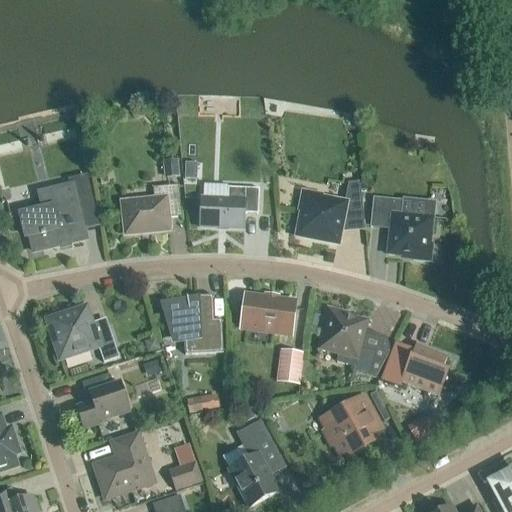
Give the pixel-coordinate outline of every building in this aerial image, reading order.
[(53,136),(57,136),(57,140),(79,137),(77,119),(51,122),(53,136)] [(163,162),(164,176),(178,175),(177,161),(163,162)] [(186,164),(186,180),(200,181),(200,164),(186,164)] [(100,177),(101,185),(109,184),(108,176),(100,177)] [(30,237),(34,253),(86,241),(80,216),(94,213),(85,178),(70,182),(71,187),(39,194),(43,210),(20,215),(26,238),(30,237)] [(364,222),(360,183),(348,184),(344,205),(321,200),(322,197),(304,194),(300,212),(303,212),(298,236),(337,244),(341,224),(364,222)] [(153,189),(154,200),(122,204),(125,236),(169,231),(168,219),(182,218),(179,186),(153,189)] [(258,215),(259,190),(228,188),(227,201),(201,199),(200,228),(244,230),(245,214),(258,215)] [(430,245),(433,219),(401,216),(402,202),(373,199),(370,229),(390,231),(387,256),(413,259),(413,261),(431,263),(433,245),(430,245)] [(223,354),(222,321),(214,321),(213,297),(196,297),(196,303),(189,304),(188,299),(162,307),(168,327),(175,326),(176,341),(184,341),(185,356),(223,354)] [(295,304),(246,297),(241,330),(291,336),(295,304)] [(94,333),(86,309),(48,322),(60,360),(98,347),(103,364),(119,359),(109,328),(94,333)] [(320,350),(338,355),(336,363),(355,368),(353,374),(369,379),(376,353),(360,349),(367,323),(346,317),(346,314),(328,310),(323,328),(326,329),(320,350)] [(156,339),(144,343),(148,355),(160,351),(156,339)] [(447,359),(416,347),(402,383),(438,398),(448,373),(442,371),(447,359)] [(300,386),(304,354),(280,351),(276,383),(300,386)] [(386,368),(400,373),(405,356),(392,351),(386,368)] [(159,374),(156,362),(142,367),(146,378),(159,374)] [(76,408),(84,430),(101,424),(100,423),(129,413),(120,384),(112,387),(109,375),(82,384),(86,397),(90,396),(92,403),(76,408)] [(368,398),(382,423),(388,420),(374,394),(368,398)] [(219,411),(217,399),(188,404),(190,416),(219,411)] [(339,424),(323,433),(330,447),(334,445),(342,460),(364,448),(362,445),(372,439),(370,436),(381,431),(364,399),(334,415),(339,424)] [(254,419),(250,411),(242,416),(247,423),(254,419)] [(13,456),(18,454),(10,430),(5,432),(0,418),(0,472),(17,467),(13,456)] [(249,509),(279,493),(270,477),(286,468),(261,422),(236,435),(250,460),(228,471),(249,509)] [(119,461),(96,468),(107,499),(152,484),(137,438),(114,445),(119,461)] [(202,483),(195,463),(168,473),(175,493),(202,483)] [(507,476),(491,485),(499,499),(492,503),(496,511),(505,511),(511,511),(511,479),(509,481),(507,476)] [(37,511),(33,498),(16,503),(11,489),(0,492),(0,511),(37,511)] [(155,511),(184,511),(179,497),(153,506),(155,511)]
